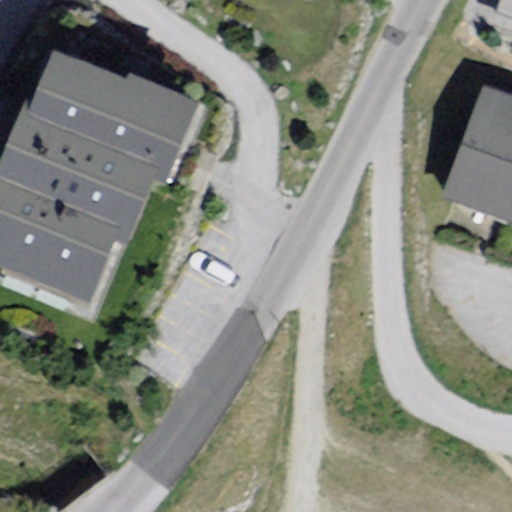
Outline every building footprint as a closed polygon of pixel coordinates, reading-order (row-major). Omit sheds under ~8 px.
[(511,0),(499,37),(511,41),(511,0)] [(201,110),(66,56),(41,120),(169,171),(175,174),(201,110)] [(511,97),(494,91),(450,207),(511,229),(511,97)] [(169,171),(41,120),(26,114),(2,176),(133,228),(144,233),(169,171)] [(133,228),(2,176),(0,174),(0,268),(100,309),(133,228)]
